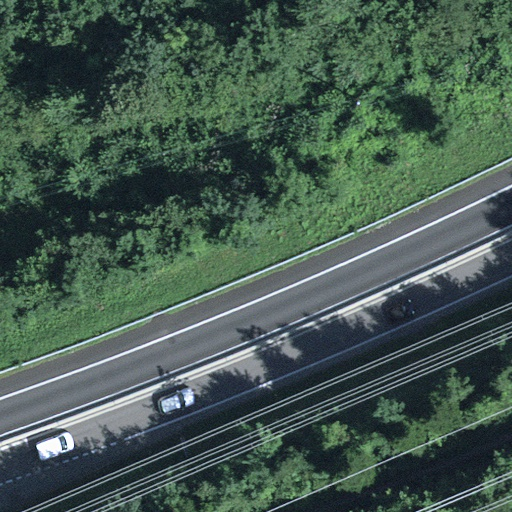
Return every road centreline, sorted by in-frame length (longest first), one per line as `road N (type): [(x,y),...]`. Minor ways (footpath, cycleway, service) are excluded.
road 1 (primary): [(511,209),(350,285),(0,421)]
road 2 (primary): [(0,469),(199,394),(511,259)]
road 3 (track): [(319,511),(511,425)]
